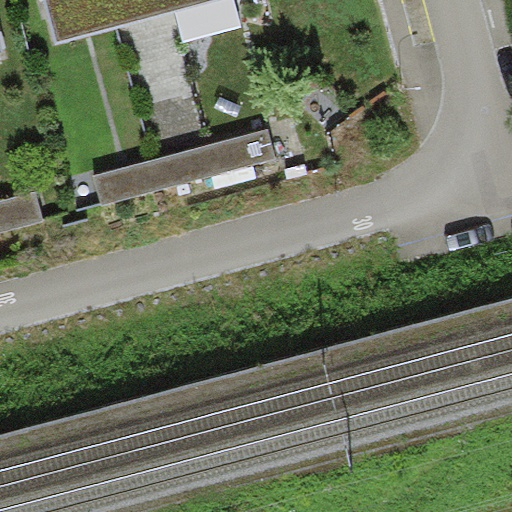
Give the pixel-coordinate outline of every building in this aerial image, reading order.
[(45,0),(57,43),(117,27),(110,0),(45,0)] [(110,0),(117,27),(175,11),(172,0),(110,0)] [(172,0),(175,11),(216,0),(172,0)] [(276,157),(269,129),(208,145),(215,174),(276,157)] [(160,188),(215,174),(208,145),(153,160),(160,188)] [(160,188),(153,160),(95,175),(103,204),(160,188)] [(0,232),(42,221),(34,193),(0,201),(0,232)]
